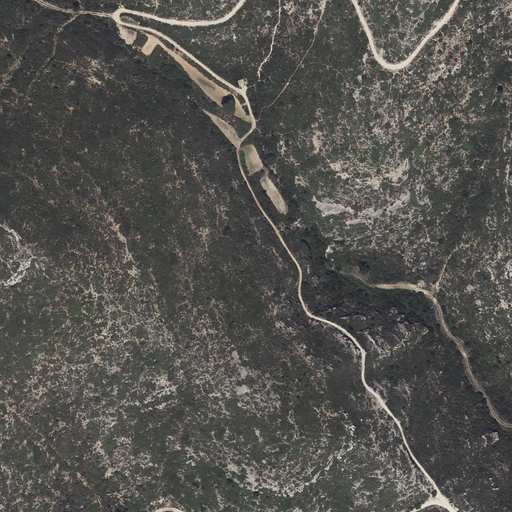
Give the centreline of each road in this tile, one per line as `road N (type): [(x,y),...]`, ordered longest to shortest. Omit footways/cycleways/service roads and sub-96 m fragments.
road 1 (track): [(455,511),(363,379),(352,337),(305,311),(299,271),(238,163),(237,146),(253,126),(243,93),(161,33),(115,17),(124,9),(215,22),(243,0)]
road 2 (track): [(352,0),(375,55),(393,66),(405,64),(459,0)]
